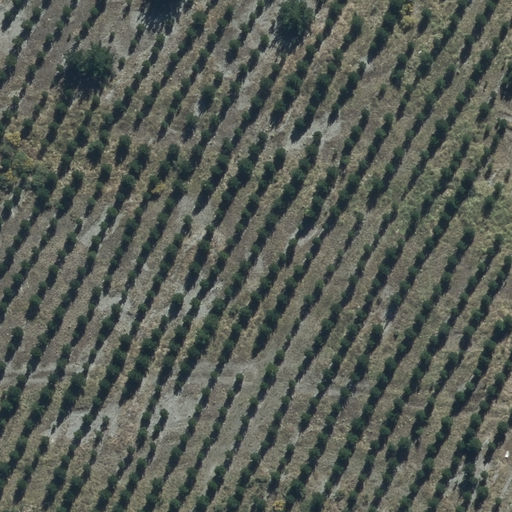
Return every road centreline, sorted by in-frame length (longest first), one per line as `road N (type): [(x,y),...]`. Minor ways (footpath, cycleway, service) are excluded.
road 1 (track): [(182,511),(224,443),(277,380),(405,175),(485,0)]
road 2 (track): [(0,374),(277,380),(511,415)]
road 3 (track): [(0,493),(242,442),(361,471),(419,511)]
